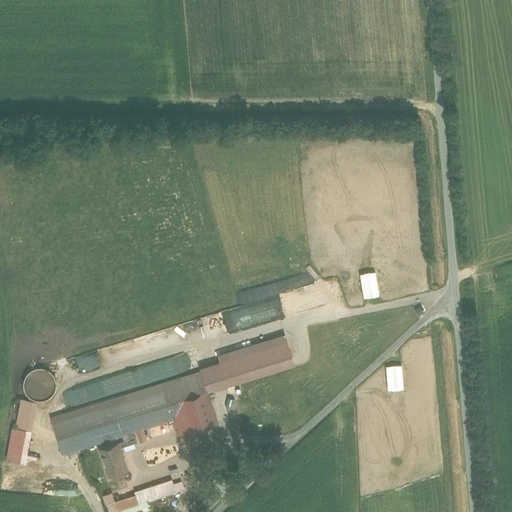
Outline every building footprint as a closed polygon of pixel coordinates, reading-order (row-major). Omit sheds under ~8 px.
[(282,286),(307,283),(304,267),(280,271),(282,286)] [(315,287),(205,314),(209,332),(297,310),(296,307),(319,302),(315,287)] [(291,364),(283,340),(196,368),(202,389),(180,396),(177,388),(52,428),(59,451),(86,442),(89,453),(99,450),(108,478),(125,472),(118,449),(134,444),(131,434),(169,422),(175,440),(218,426),(207,391),(291,364)] [(164,361),(134,368),(138,384),(168,377),(164,361)] [(53,388),(53,385),(53,381),(52,378),(50,374),(47,372),(45,370),(42,369),(39,368),(35,368),(33,369),(30,370),(27,371),(24,374),(22,377),(21,379),(20,382),(20,386),(20,389),(21,392),(23,395),(25,398),(28,400),(31,401),(34,402),(38,402),(41,401),(44,400),(47,398),(49,396),(51,393),(52,391),(53,388)] [(33,404),(19,401),(12,433),(27,436),(33,404)] [(392,447),(367,449),(368,465),(393,463),(392,447)] [(103,511),(113,511),(137,503),(131,485),(98,497),(103,511)] [(180,511),(194,511),(197,508),(187,502),(180,511)]
